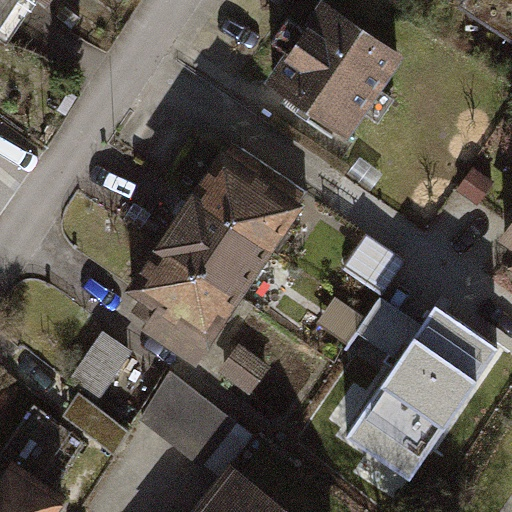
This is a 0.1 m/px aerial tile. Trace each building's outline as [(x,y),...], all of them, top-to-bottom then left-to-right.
[(49,0),(30,0),(44,9),(49,0)] [(511,0),(461,0),(457,11),(510,53),(511,49),(511,0)] [(397,78),(314,25),(260,108),(344,161),(397,78)] [(114,301),(197,362),(296,226),(213,166),(190,197),(165,231),(134,274),(114,301)] [(511,276),(511,230),(491,263),(511,276)] [(347,274),(390,294),(407,257),(365,237),(347,274)] [(503,346),(437,301),(382,382),(448,427),(503,346)] [(75,384),(106,403),(138,349),(107,331),(75,384)] [(0,464),(0,511),(39,511),(49,498),(0,464)] [(270,511),(210,464),(172,511),(270,511)]
